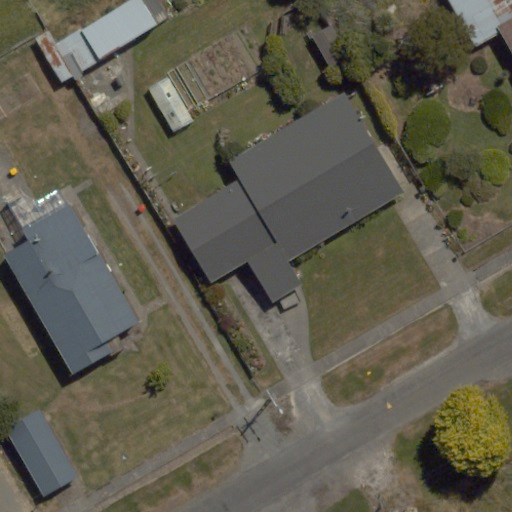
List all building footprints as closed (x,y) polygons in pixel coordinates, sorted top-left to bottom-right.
[(124,0),(59,47),(50,35),(33,47),(64,91),(165,19),(152,0),(124,0)] [(511,0),(453,0),(479,43),(499,31),(501,30),(511,48),(511,0)] [(223,159),(240,184),(179,225),(221,286),(249,267),(277,309),(310,286),(298,269),(409,192),(333,82),(223,159)] [(30,242),(6,257),(80,379),(119,356),(113,346),(147,326),(75,206),(26,236),(30,242)] [(43,407),(8,426),(44,494),(79,475),(43,407)]
